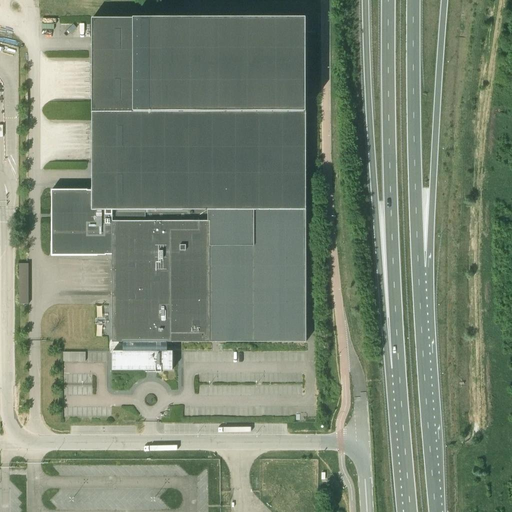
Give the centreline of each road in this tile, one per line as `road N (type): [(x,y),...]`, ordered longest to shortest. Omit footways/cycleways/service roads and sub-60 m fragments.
road 1 (trunk): [(366,0),(369,157),(398,368)]
road 2 (trunk): [(387,0),(398,368)]
road 3 (unclassified): [(363,440),(21,443)]
road 4 (trunk): [(418,267),(432,189),(443,0)]
road 5 (trunk): [(418,267),(412,0)]
road 6 (trunk): [(435,511),(418,267)]
road 7 (unclassified): [(21,443),(6,407),(8,209)]
road 8 (unknown): [(33,478),(176,481),(189,490),(190,511)]
road 9 (trunk): [(398,368),(410,511)]
